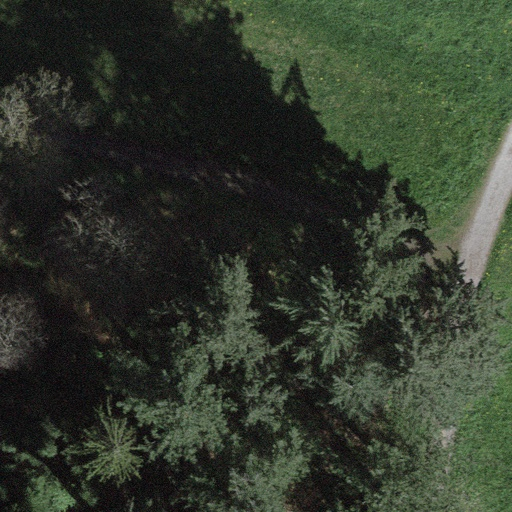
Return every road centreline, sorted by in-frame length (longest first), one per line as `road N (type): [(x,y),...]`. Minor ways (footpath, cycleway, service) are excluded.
road 1 (track): [(0,116),(343,234),(480,267)]
road 2 (track): [(480,267),(421,511)]
